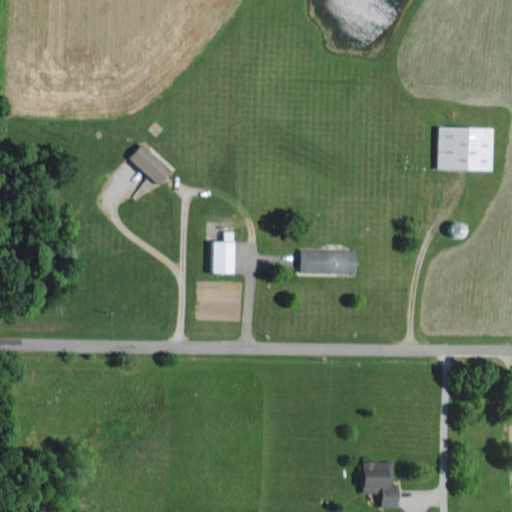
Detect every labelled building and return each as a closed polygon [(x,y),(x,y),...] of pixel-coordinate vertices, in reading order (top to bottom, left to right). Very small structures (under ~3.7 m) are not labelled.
[(430,166),(485,167),(486,124),(431,122),(430,166)] [(122,154),(151,181),(165,167),(136,139),(122,154)] [(204,238),(204,270),(229,270),(229,228),(217,228),(217,238),(204,238)] [(294,268),(349,270),(349,247),(294,246),(294,268)] [(388,459),(356,458),(355,490),(374,490),(374,504),(392,504),(392,481),(388,481),(388,459)]
